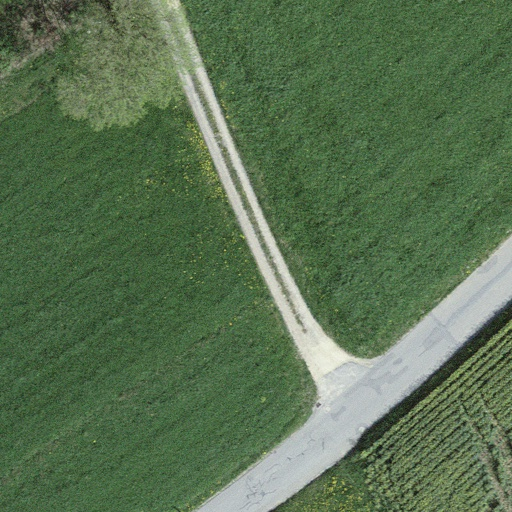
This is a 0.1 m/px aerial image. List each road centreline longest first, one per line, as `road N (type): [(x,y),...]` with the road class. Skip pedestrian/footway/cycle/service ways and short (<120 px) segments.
road 1 (track): [(355,414),(265,249),(158,0)]
road 2 (unclassified): [(511,270),(355,414),(230,511)]
